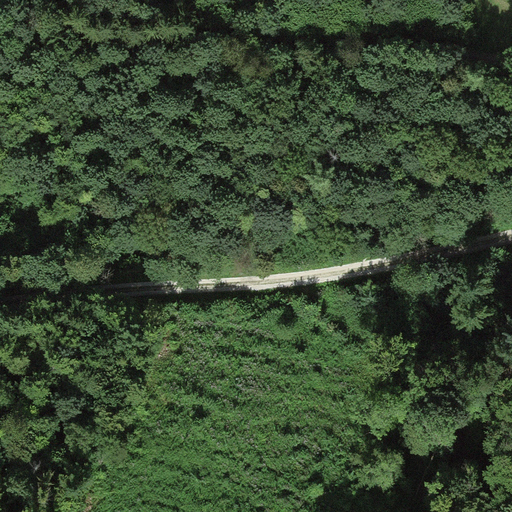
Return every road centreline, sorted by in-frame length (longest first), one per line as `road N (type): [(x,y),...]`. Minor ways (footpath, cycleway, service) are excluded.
road 1 (track): [(511,234),(244,288),(0,300)]
road 2 (track): [(511,63),(170,24),(0,21)]
road 3 (track): [(308,278),(380,341),(511,378)]
